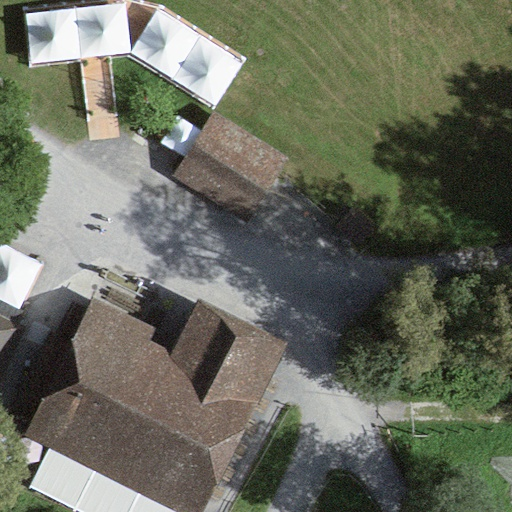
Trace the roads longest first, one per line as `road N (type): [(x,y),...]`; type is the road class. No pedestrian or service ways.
road 1 (track): [(0,134),(300,305)]
road 2 (track): [(300,305),(340,409),(403,511)]
road 3 (track): [(300,305),(511,252)]
